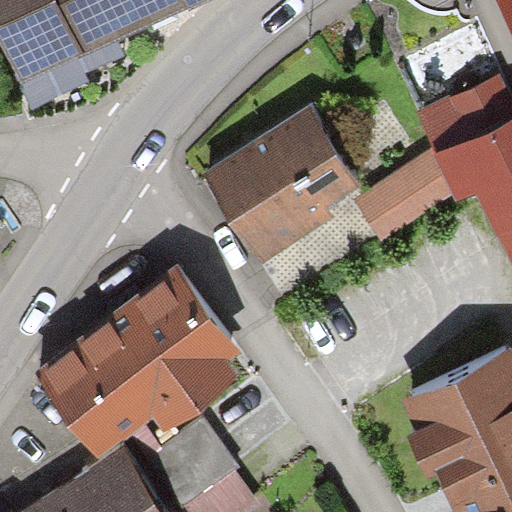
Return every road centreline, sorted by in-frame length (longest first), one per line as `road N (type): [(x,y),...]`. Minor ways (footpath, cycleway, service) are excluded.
road 1 (residential): [(381,511),(165,203),(114,183)]
road 2 (secondary): [(281,0),(173,97),(114,183)]
road 3 (secondary): [(114,183),(0,347)]
